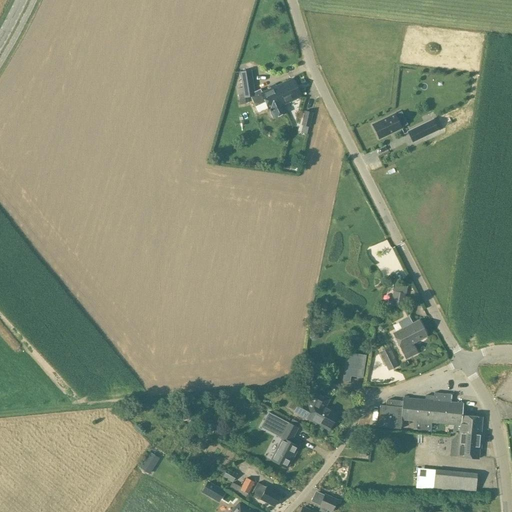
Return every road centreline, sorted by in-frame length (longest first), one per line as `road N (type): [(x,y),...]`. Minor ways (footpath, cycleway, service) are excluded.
road 1 (unclassified): [(291,0),(311,67),(462,361)]
road 2 (residential): [(288,511),(372,398),(462,361)]
road 3 (residential): [(508,511),(496,425),(462,361)]
